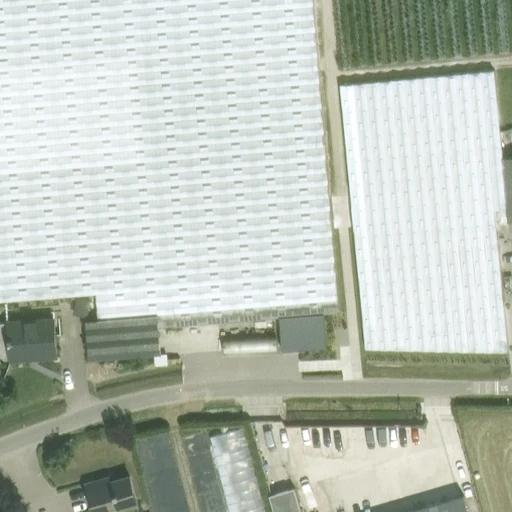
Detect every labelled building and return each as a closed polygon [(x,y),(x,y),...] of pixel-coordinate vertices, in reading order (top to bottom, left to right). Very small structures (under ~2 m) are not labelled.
[(338,311),(312,0),(0,0),(0,300),(97,292),(100,322),(86,323),(89,361),(161,355),(159,326),(280,316),(283,349),(326,346),(323,312),(338,311)] [(510,351),(497,222),(511,220),(511,156),(504,157),(495,69),(342,84),(367,348),(510,351)] [(79,297),(76,309),(89,312),(92,301),(79,297)] [(12,360),(58,356),(55,319),(1,322),(0,323),(0,342),(1,344),(11,343),(12,360)] [(210,437),(229,511),(267,511),(246,428),(210,437)] [(114,511),(140,504),(131,475),(101,484),(100,480),(87,483),(95,511),(114,511)] [(457,497),(448,499),(424,506),(405,511),(302,511),(295,487),(270,494),(275,511),(468,511),(463,495),(461,496),(457,497)]
